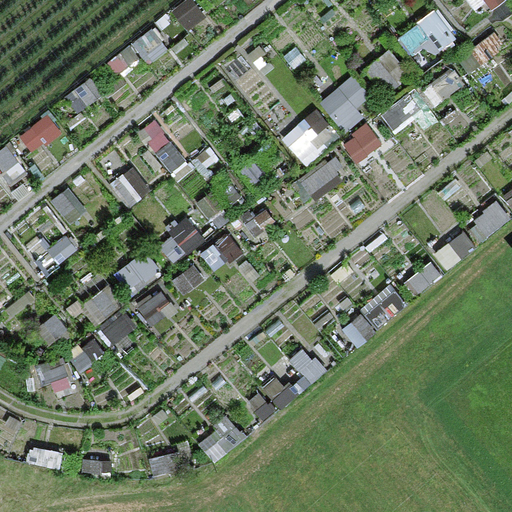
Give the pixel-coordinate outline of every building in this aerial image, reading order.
[(421,58),(458,32),(440,7),(403,34),(421,58)] [(156,24),(136,40),(154,62),(174,46),(156,24)] [(111,58),(120,72),(145,56),(136,42),(111,58)] [(323,99),(343,124),(377,97),(356,72),(323,99)] [(397,130),(429,108),(416,90),(384,112),(397,130)] [(286,132),(306,161),(341,136),(321,108),(286,132)] [(32,149),(66,134),(56,113),(22,128),(32,149)] [(170,169),(188,160),(177,138),(159,147),(170,169)] [(16,142),(0,148),(0,150),(12,181),(29,174),(16,142)] [(337,150),(303,176),(314,191),(348,165),(337,150)] [(135,164),(113,182),(132,206),(154,189),(135,164)] [(74,223),(91,208),(70,185),(53,200),(74,223)] [(511,212),(501,199),(476,219),(489,234),(511,214),(511,212)] [(206,236),(190,217),(161,242),(178,261),(206,236)] [(71,233),(51,247),(60,261),(80,247),(71,233)] [(148,246),(118,269),(136,292),(166,269),(148,246)] [(190,292),(208,276),(194,261),(177,278),(190,292)] [(84,305),(98,323),(127,300),(113,282),(84,305)] [(152,322),(179,310),(168,286),(141,299),(152,322)] [(115,345),(141,321),(125,304),(99,328),(115,345)] [(42,324),(57,342),(73,329),(59,311),(42,324)] [(73,353),(83,369),(109,352),(98,337),(73,353)] [(0,346),(0,363),(2,365),(10,353),(0,346)]
